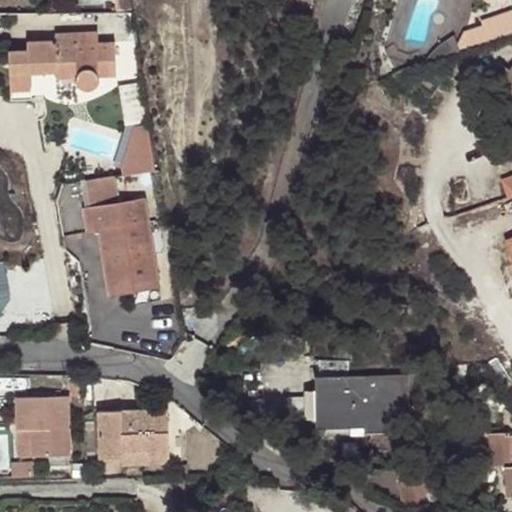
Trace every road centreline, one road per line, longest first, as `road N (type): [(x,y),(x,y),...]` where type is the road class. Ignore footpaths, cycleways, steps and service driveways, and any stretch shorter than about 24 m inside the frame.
road 1 (residential): [(0,350),(131,363),(178,384),(276,467),(332,484),(377,511)]
road 2 (unknown): [(348,0),(323,82),(178,384)]
road 3 (residential): [(435,221),(511,340)]
road 4 (residential): [(0,495),(134,489)]
